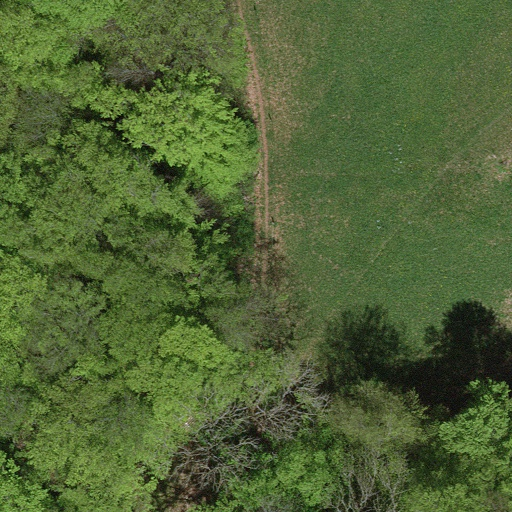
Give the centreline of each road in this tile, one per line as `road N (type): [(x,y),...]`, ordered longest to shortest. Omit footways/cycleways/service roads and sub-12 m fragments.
road 1 (track): [(236,511),(260,438),(248,378),(244,133),(227,0)]
road 2 (track): [(244,307),(511,75)]
